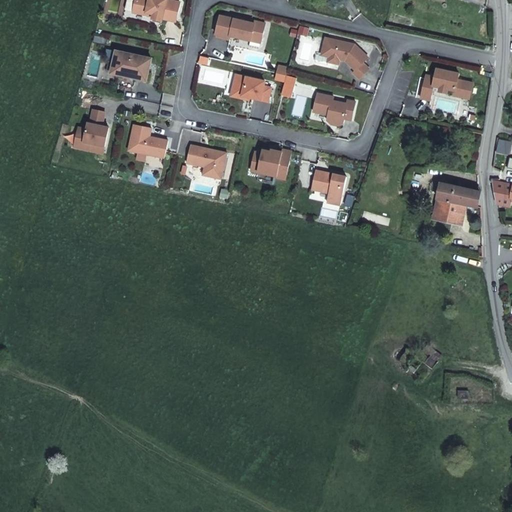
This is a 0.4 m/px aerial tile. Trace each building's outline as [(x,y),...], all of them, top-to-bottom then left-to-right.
[(135,0),(133,12),(147,15),(147,12),(154,14),(153,16),(153,18),(162,20),(162,18),(175,21),(180,2),(170,0),(135,0)] [(220,15),(216,34),(230,37),(231,36),(251,40),(252,37),(261,39),(265,23),(255,21),(254,23),(220,15)] [(355,44),(326,37),(322,54),(330,57),(328,61),(339,64),(340,59),(340,57),(343,57),(342,59),(346,60),(356,69),(353,72),(360,78),(369,68),(363,62),(368,57),(355,44)] [(116,51),(113,64),(122,66),(120,75),(147,80),(151,58),(116,51)] [(113,64),(111,73),(120,75),(122,66),(113,64)] [(278,65),(277,72),(287,75),(289,67),(278,65)] [(455,94),(470,98),(473,83),(458,79),(460,73),(437,69),(435,77),(426,75),(421,99),(431,101),(434,85),(441,86),(440,91),(448,92),(449,88),(456,90),(455,94)] [(236,75),(232,95),(249,99),(250,97),(268,101),(271,87),(264,86),(265,81),(236,75)] [(318,93),(314,111),(329,115),(327,120),(332,124),(338,125),(344,123),(345,118),(352,120),(356,101),(348,100),(347,103),(333,100),(334,96),(318,93)] [(84,142),(105,146),(109,127),(102,126),(105,112),(93,109),(90,123),(88,123),(86,129),(78,127),(76,138),(84,140),(84,142)] [(134,125),(129,151),(165,158),(169,140),(160,139),(160,140),(157,140),(157,138),(150,137),(151,128),(134,125)] [(76,138),(74,147),(103,153),(105,146),(84,142),(84,140),(76,138)] [(191,145),(188,164),(205,167),(204,175),(222,179),(228,153),(211,149),(211,151),(206,150),(207,148),(191,145)] [(255,151),(253,163),(260,165),(258,172),(277,176),(277,177),(286,179),(292,151),(283,149),(282,151),(271,149),(271,152),(263,150),(262,153),(255,151)] [(260,165),(253,163),(251,171),(258,172),(260,165)] [(316,170),(312,189),(329,193),(327,202),(341,205),(347,177),(316,170)] [(496,204),(498,205),(510,207),(511,199),(511,185),(493,182),(493,183),(496,204)] [(477,208),(481,193),(441,184),(434,219),(462,226),(467,206),(477,208)] [(407,351),(422,361),(429,352),(421,345),(419,348),(412,344),(407,351)] [(402,356),(394,349),(384,361),(393,368),(402,356)]
